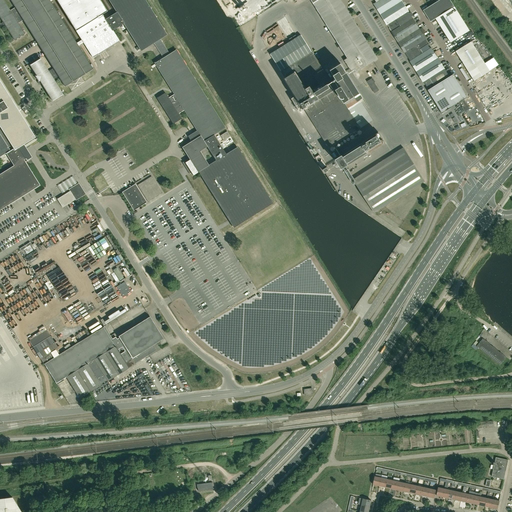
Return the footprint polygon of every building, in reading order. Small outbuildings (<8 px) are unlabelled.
[(23,20),(34,37),(53,68),(48,71),(40,58),(30,65),(36,75),(35,76),(39,81),(40,80),(52,101),(63,94),(53,79),(58,76),(65,86),(92,69),(49,0),(10,0),(15,7),(10,10),(3,0),(0,0),(0,16),(14,40),(25,33),(18,23),(23,20)] [(83,43),(93,58),(119,41),(113,30),(105,20),(102,15),(107,12),(99,0),(52,0),(53,0),(56,0),(81,40),(79,42),(81,45),(83,43)] [(225,128),(175,49),(169,54),(160,39),(166,35),(144,0),(108,0),(117,13),(105,20),(113,30),(117,27),(119,26),(123,23),(141,50),(141,51),(154,43),(163,58),(158,61),(154,63),(174,94),(168,98),(165,93),(157,98),(173,124),(181,119),(178,114),(184,110),(195,127),(197,130),(197,131),(188,137),(191,142),(182,147),(189,158),(190,160),(185,163),(187,166),(186,166),(186,167),(187,168),(188,168),(189,169),(187,170),(189,174),(191,173),(193,176),(199,172),(202,177),(203,179),(229,220),(231,223),(233,227),(271,203),(236,147),(225,154),(213,135),(225,128)] [(310,0),(313,3),(346,56),(356,72),(377,58),(340,0),(310,0)] [(392,31),(413,18),(401,0),(380,0),(374,4),(387,25),(388,24),(392,31)] [(435,19),(436,19),(455,7),(450,0),(439,0),(423,10),(430,22),(435,19)] [(455,7),(436,19),(451,43),(469,31),(455,7)] [(410,61),(422,53),(420,49),(428,44),(426,39),(413,18),(392,31),(391,32),(404,53),(405,52),(410,61)] [(312,51),(311,52),(301,35),(270,54),(296,95),(292,98),(300,111),(304,108),(329,148),(360,129),(344,104),(350,100),(353,105),(363,99),(341,64),(331,71),(336,79),(331,82),(312,51)] [(490,72),(471,42),(456,51),(474,81),(490,72)] [(424,82),(428,89),(434,85),(430,78),(444,69),(438,58),(431,48),(428,44),(420,49),(422,53),(410,61),(423,82),(424,82)] [(442,113),(467,97),(453,75),(428,90),(442,113)] [(374,93),(378,90),(374,83),(375,82),(372,78),(367,82),(374,93)] [(25,159),(18,147),(20,147),(34,138),(0,82),(0,211),(40,186),(24,160),(25,159)] [(383,86),(395,108),(406,102),(402,94),(396,97),(395,95),(394,96),(387,83),(383,86)] [(459,103),(465,112),(470,109),(464,100),(459,103)] [(227,132),(221,136),(224,141),(230,137),(227,132)] [(378,132),(340,157),(336,159),(342,168),(347,164),(347,165),(367,152),(366,151),(368,150),(369,152),(385,142),(378,132)] [(424,181),(414,164),(404,148),(384,160),(353,180),(374,212),(384,206),(424,181)] [(162,193),(151,176),(137,185),(148,202),(162,193)] [(76,187),(57,199),(62,207),(66,205),(76,199),(82,195),(79,190),(81,189),(78,184),(75,186),(76,187)] [(146,202),(135,184),(122,192),(133,211),(146,202)] [(135,293),(128,279),(117,284),(124,298),(135,293)] [(68,306),(71,311),(77,307),(74,302),(68,306)] [(120,308),(114,312),(118,319),(127,313),(125,309),(122,312),(120,308)] [(69,309),(64,312),(71,323),(76,320),(69,309)] [(118,336),(119,338),(117,339),(116,337),(111,340),(103,327),(44,364),(56,383),(67,377),(66,377),(77,370),(94,359),(115,346),(117,350),(122,347),(124,346),(135,363),(156,350),(153,345),(155,343),(159,344),(160,340),(163,338),(149,316),(118,336)] [(29,341),(43,363),(43,364),(58,355),(55,350),(58,348),(46,330),(29,341)] [(500,365),(506,357),(483,338),(477,346),(500,365)] [(128,367),(134,363),(135,364),(135,363),(124,346),(122,347),(124,352),(120,354),(117,350),(115,346),(94,359),(108,381),(129,368),(128,367)] [(77,370),(90,392),(101,385),(100,384),(107,380),(107,381),(108,381),(94,359),(77,370)] [(66,377),(67,377),(76,392),(80,398),(90,392),(77,370),(66,377)] [(495,477),(504,479),(508,460),(496,458),(495,462),(494,462),(493,466),(494,466),(492,477),(495,477)] [(212,482),(197,484),(198,491),(213,489),(212,482)] [(434,498),(436,490),(429,488),(428,497),(434,498)] [(22,511),(14,497),(0,498),(0,511),(22,511)] [(493,499),(486,498),(485,506),(491,508),(493,499)] [(361,505),(370,507),(371,500),(363,499),(361,505)] [(491,508),(497,509),(499,501),(493,499),(491,508)]
